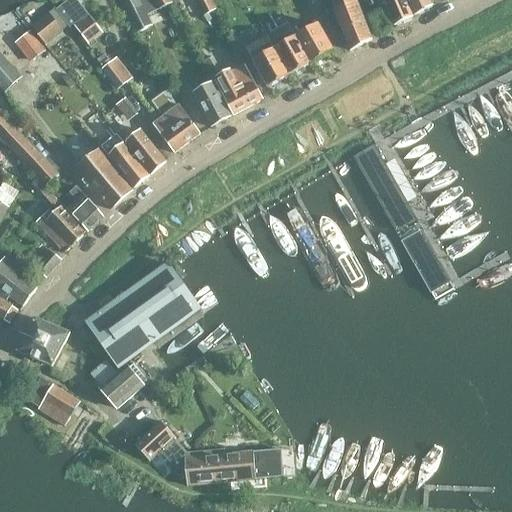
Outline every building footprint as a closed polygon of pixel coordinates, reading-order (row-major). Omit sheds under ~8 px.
[(103,34),(89,16),(88,17),(76,1),(80,0),(49,0),(55,9),(68,26),(84,47),(87,45),(90,49),(96,44),(94,41),(103,34)] [(146,17),(137,0),(118,0),(136,35),(151,27),(146,17)] [(158,10),(153,0),(137,0),(146,17),(158,10)] [(171,5),(168,0),(153,0),(158,10),(159,11),(171,5)] [(216,11),(210,0),(194,0),(203,17),(216,11)] [(372,41),(356,0),(345,4),(343,0),(330,0),(334,10),(333,11),(349,52),(372,41)] [(376,0),(363,0),(367,10),(376,7),(377,2),(376,0)] [(413,17),(404,0),(382,0),(395,26),(413,17)] [(432,6),(428,0),(406,0),(414,15),(432,6)] [(62,31),(68,26),(55,9),(48,13),(31,27),(46,45),(63,32),(62,31)] [(389,29),(381,13),(369,19),(377,35),(389,29)] [(332,52),(317,26),(295,38),(311,65),(332,52)] [(311,65),(295,38),(289,28),(267,40),(273,50),(289,77),(311,65)] [(45,52),(30,34),(18,44),(33,62),(45,52)] [(289,77),(273,50),(267,40),(265,37),(244,49),(267,89),(279,83),(289,77)] [(22,78),(0,53),(0,89),(4,94),(22,78)] [(127,83),(112,62),(102,69),(117,90),(127,83)] [(262,100),(250,76),(249,77),(246,71),(244,73),(242,70),(236,74),(233,69),(225,73),(228,78),(215,84),(232,117),(263,101),(262,100)] [(230,118),(213,88),(194,99),(210,129),(230,118)] [(198,135),(179,107),(173,99),(167,92),(150,104),(158,115),(161,119),(152,126),(173,154),(199,135),(198,135)] [(126,99),(125,100),(116,107),(128,122),(138,115),(126,99)] [(58,176),(0,113),(0,138),(45,188),(58,176)] [(165,163),(141,131),(126,144),(151,176),(166,164),(165,163)] [(150,177),(124,144),(108,157),(133,188),(134,190),(150,177)] [(396,233),(415,223),(374,148),(354,159),(396,233)] [(131,190),(99,152),(77,170),(87,183),(110,211),(133,192),(132,191),(131,190)] [(3,184),(0,189),(0,202),(8,207),(17,192),(3,184)] [(102,218),(75,189),(69,195),(76,202),(66,212),(86,233),(102,218)] [(0,222),(8,208),(0,203),(0,222)] [(85,234),(60,208),(52,216),(48,212),(35,224),(64,254),(85,234)] [(400,241),(433,301),(453,290),(420,231),(400,241)] [(44,278),(60,260),(50,252),(50,253),(35,270),(44,278)] [(35,288),(22,278),(25,274),(3,257),(0,261),(0,295),(5,299),(8,296),(21,306),(35,288)] [(91,320),(85,324),(91,331),(118,370),(125,366),(199,313),(183,288),(168,264),(111,305),(96,316),(91,320)] [(16,311),(11,308),(12,307),(0,300),(0,320),(3,322),(4,322),(9,325),(16,311)] [(52,367),(70,334),(46,324),(38,321),(35,320),(16,353),(27,357),(29,358),(32,359),(52,367)] [(27,357),(16,353),(15,355),(15,357),(28,362),(29,358),(27,357)] [(117,409),(143,387),(126,367),(117,375),(106,362),(91,375),(102,388),(100,390),(117,409)] [(80,403),(41,378),(27,399),(40,407),(38,410),(65,427),(72,415),(80,403)] [(247,392),(239,399),(251,412),(259,405),(247,392)] [(282,478),(280,453),(223,458),(223,452),(196,454),(186,455),(176,445),(178,443),(163,426),(137,451),(152,467),(159,461),(177,481),(188,480),(188,486),(282,478)]
